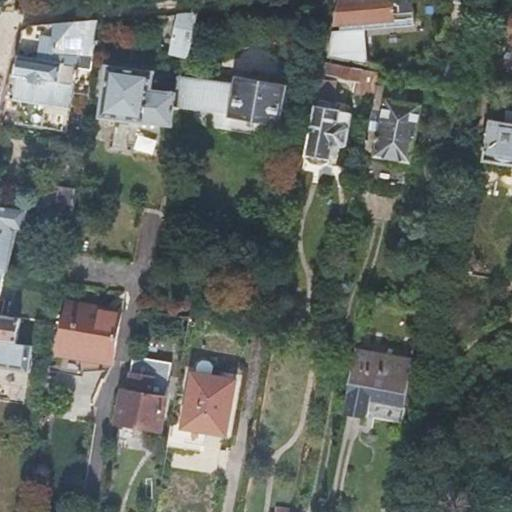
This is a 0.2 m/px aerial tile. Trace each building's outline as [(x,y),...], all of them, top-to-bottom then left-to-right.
[(399,0),(346,0),(340,1),(336,25),(342,25),(396,22),(410,21),(416,20),(416,14),(396,15),(395,7),(400,7),(399,0)] [(198,12),(178,14),(170,52),(191,56),(191,54),(198,12)] [(16,55),(2,117),(18,119),(17,123),(66,132),(78,69),(92,72),(99,20),(30,26),(23,34),(20,56),(16,55)] [(396,22),(342,25),(342,31),(367,30),(367,31),(412,28),(411,26),(410,26),(410,21),(396,22)] [(342,31),(335,32),(334,36),(331,60),(340,62),(370,67),(367,31),(367,30),(342,31)] [(379,74),(330,65),(329,71),(331,78),(357,82),(356,90),(375,93),(377,84),(379,74)] [(174,125),(176,109),(178,97),(153,93),(156,74),(108,67),(101,119),(116,122),(114,145),(159,152),(163,126),(174,128),(174,125)] [(183,72),(181,77),(238,86),(239,81),(183,72)] [(238,86),(181,77),(180,79),(178,97),(176,109),(211,115),(210,123),(277,133),(280,111),(287,112),(291,90),(239,81),(238,86)] [(319,81),(316,101),(331,104),(335,84),(319,81)] [(375,96),(365,151),(411,160),(421,105),(406,102),(387,98),(390,87),(377,84),(375,93),(375,96)] [(390,84),(390,87),(387,98),(406,102),(409,87),(390,84)] [(316,101),(314,110),(341,116),(342,109),(331,106),(331,104),(316,101)] [(314,110),(306,158),(332,162),(334,153),(344,155),(347,148),(352,118),(341,116),(314,110)] [(489,125),(487,165),(511,167),(511,115),(504,115),(504,125),(489,125)] [(365,151),(360,179),(406,186),(411,160),(365,151)] [(148,177),(143,206),(160,209),(166,179),(148,177)] [(44,186),(39,212),(72,218),(75,192),(44,186)] [(84,197),(79,229),(85,230),(84,239),(82,254),(135,262),(143,206),(84,197)] [(0,205),(0,271),(5,272),(8,273),(15,230),(23,231),(26,210),(0,205)] [(0,271),(0,341),(16,345),(21,319),(12,317),(14,310),(5,309),(9,289),(2,288),(5,272),(0,271)] [(60,355),(80,358),(113,363),(120,312),(68,304),(60,355)] [(358,338),(356,350),(413,360),(415,348),(358,338)] [(356,350),(347,397),(405,407),(413,360),(356,350)] [(113,363),(80,358),(78,371),(113,366),(113,363)] [(197,366),(195,377),(210,379),(212,368),(208,363),(202,362),(197,366)] [(126,396),(120,426),(161,432),(166,402),(152,400),(155,380),(131,376),(128,396),(126,396)] [(193,377),(185,431),(207,435),(224,437),(227,437),(234,382),(210,379),(195,377),(193,377)] [(185,431),(172,429),(169,451),(199,455),(200,449),(205,450),(207,440),(207,435),(185,431)]
